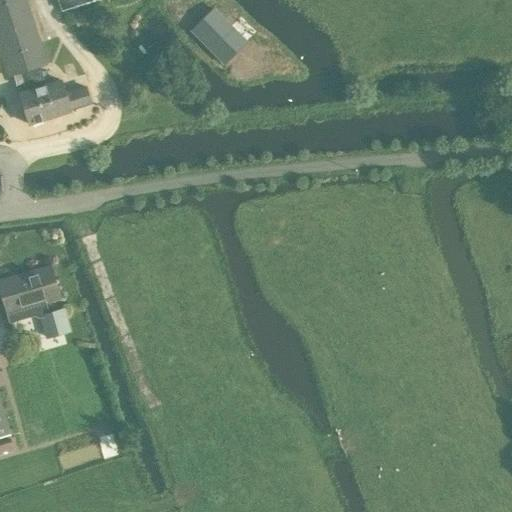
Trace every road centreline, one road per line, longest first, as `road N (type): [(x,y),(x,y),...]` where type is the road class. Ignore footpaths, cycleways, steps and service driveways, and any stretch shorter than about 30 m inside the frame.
road 1 (unclassified): [(20,214),(164,186),(511,147)]
road 2 (track): [(155,406),(84,201)]
road 3 (track): [(453,353),(425,267),(412,158)]
